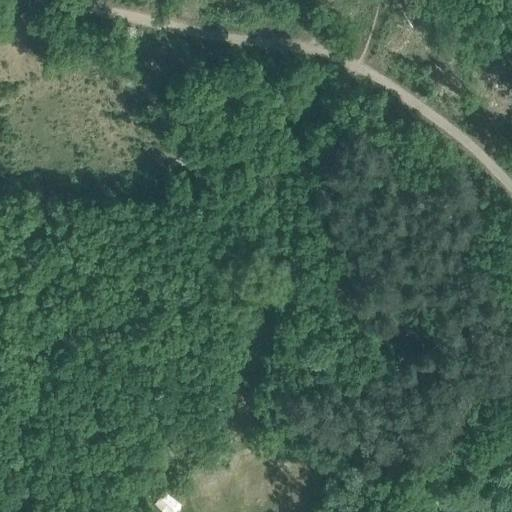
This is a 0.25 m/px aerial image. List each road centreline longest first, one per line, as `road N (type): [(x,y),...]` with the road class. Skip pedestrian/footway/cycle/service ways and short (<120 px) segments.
road 1 (unknown): [(385,0),(371,47),(268,213),(179,301),(0,300)]
road 2 (track): [(511,169),(391,52),(185,0)]
